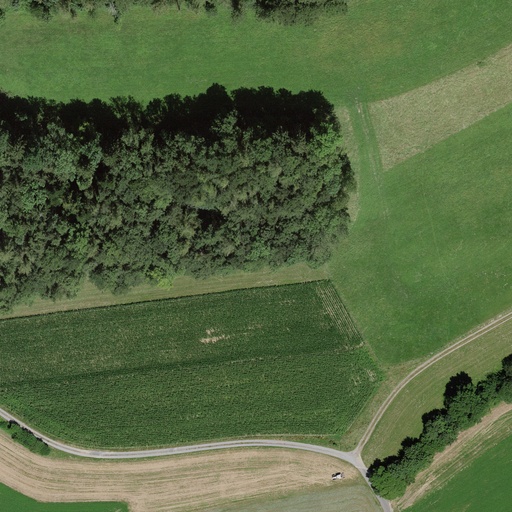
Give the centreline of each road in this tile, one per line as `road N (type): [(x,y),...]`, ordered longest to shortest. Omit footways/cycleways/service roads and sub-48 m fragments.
road 1 (track): [(0,408),(64,449),(126,453),(291,439),(352,455)]
road 2 (track): [(352,455),(401,376),(511,312)]
